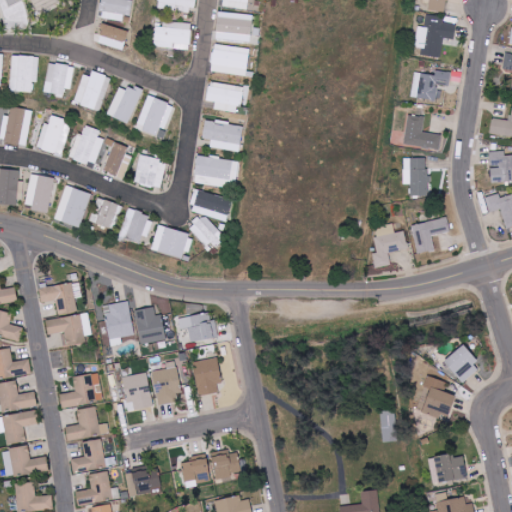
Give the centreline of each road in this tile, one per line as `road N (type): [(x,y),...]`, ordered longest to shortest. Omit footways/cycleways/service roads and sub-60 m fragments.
road 1 (residential): [(0,221),(155,275),(238,291),(372,294),(511,261)]
road 2 (residential): [(511,351),(463,182),(489,4)]
road 3 (residential): [(15,222),(68,511)]
road 4 (residential): [(238,291),(278,511)]
road 5 (residential): [(259,416),(130,440)]
road 6 (residential): [(506,511),(489,412),(511,394)]
